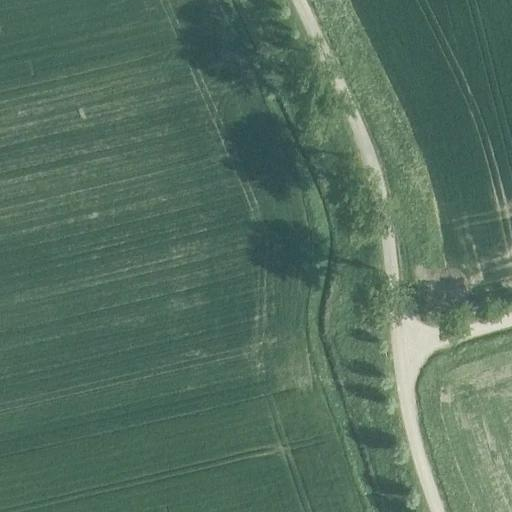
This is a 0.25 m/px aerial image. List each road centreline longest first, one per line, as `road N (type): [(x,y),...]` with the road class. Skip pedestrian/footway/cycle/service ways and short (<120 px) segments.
road 1 (unclassified): [(397,347),(372,168),(296,0)]
road 2 (unclassified): [(437,511),(414,445),(397,347)]
